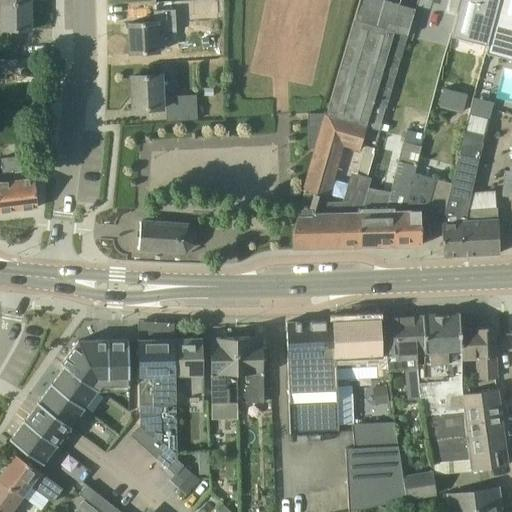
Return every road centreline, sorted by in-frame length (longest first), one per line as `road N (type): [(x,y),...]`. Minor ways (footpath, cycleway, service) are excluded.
road 1 (secondary): [(511,276),(134,288),(20,276)]
road 2 (residential): [(20,276),(59,241),(80,73),(77,0)]
